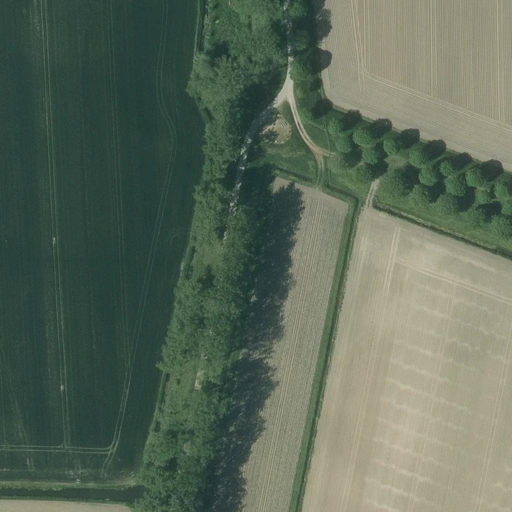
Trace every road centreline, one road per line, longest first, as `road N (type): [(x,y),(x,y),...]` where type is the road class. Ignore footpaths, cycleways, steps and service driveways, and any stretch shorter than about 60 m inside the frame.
road 1 (unclassified): [(173,511),(246,140),(291,69),(285,0)]
road 2 (track): [(511,224),(312,150),(295,116)]
